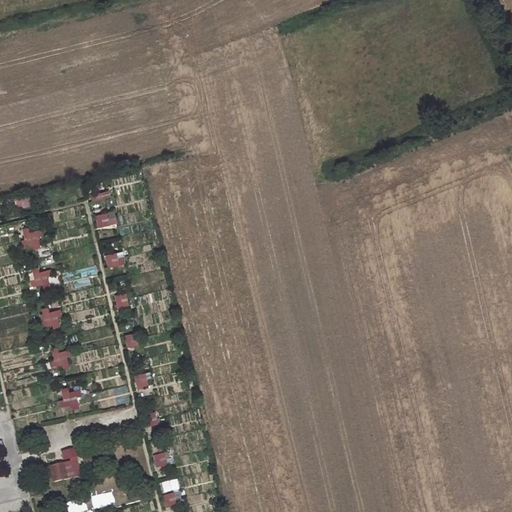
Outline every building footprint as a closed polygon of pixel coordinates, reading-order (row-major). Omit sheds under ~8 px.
[(95,214),(97,227),(116,223),(113,210),(95,214)] [(40,248),(39,228),(22,230),(24,249),(40,248)] [(106,266),(117,264),(116,253),(105,255),(106,266)] [(50,284),(48,268),(30,270),(32,287),(50,284)] [(57,307),(39,310),(43,330),(60,327),(57,307)] [(51,350),(53,368),(68,366),(67,349),(51,350)] [(143,373),(133,377),(137,387),(147,383),(143,373)] [(72,462),(52,467),(56,482),(86,475),(80,448),(63,452),(65,460),(71,459),(72,462)] [(152,456),(156,470),(167,467),(163,452),(152,456)]
